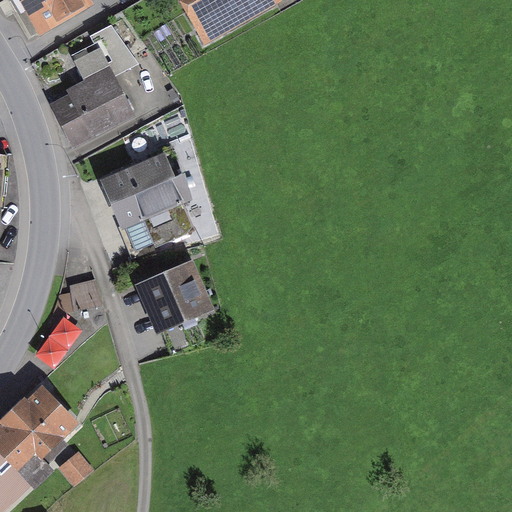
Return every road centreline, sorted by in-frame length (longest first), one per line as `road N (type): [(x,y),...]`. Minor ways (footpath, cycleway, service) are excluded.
road 1 (residential): [(46,228),(78,234),(96,254),(142,410),(142,511)]
road 2 (unclassified): [(0,55),(41,158),(46,228)]
road 3 (unclassified): [(46,228),(31,306),(0,370)]
